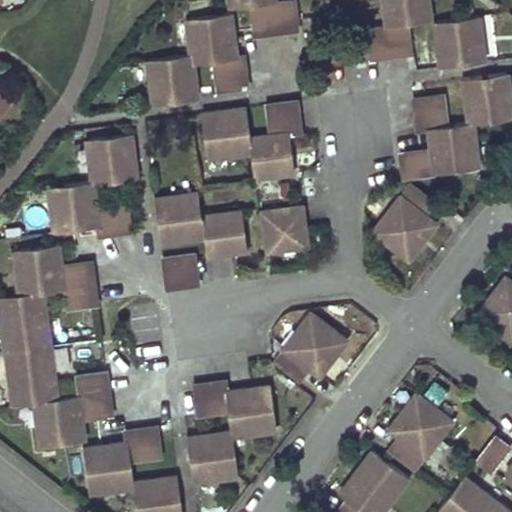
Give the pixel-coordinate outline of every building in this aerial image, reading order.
[(408,19),(435,15),(433,0),(231,0),(232,1),(236,0),(254,0),(259,28),(297,23),(293,0),(391,0),(392,3),(386,4),(389,21),(371,24),(375,52),(412,47),(408,19)] [(221,84),(251,80),(247,49),(241,50),(239,34),(234,34),(233,28),(238,27),(235,8),(190,14),(194,49),(151,54),(156,98),(175,95),(174,90),(181,89),(182,94),(201,92),(196,56),(217,54),(221,84)] [(435,15),(442,59),(463,56),(462,50),(468,49),(469,55),(487,53),(481,9),(435,15)] [(405,148),(408,168),(484,158),(478,116),(511,111),(511,73),(511,67),(494,69),(495,75),(486,76),(485,70),(466,73),(472,116),(451,119),(447,88),(417,92),(421,124),(431,122),(433,136),(439,135),(440,143),(434,144),(405,148)] [(303,128),(298,95),(269,99),(274,128),(253,131),(249,102),(229,105),(230,110),(225,111),(224,105),(206,108),(212,153),(255,147),(258,172),(296,167),(294,153),(289,153),(288,146),(293,145),(291,129),(303,128)] [(0,108),(0,121),(2,123),(9,115),(0,108)] [(133,147),(139,146),(136,129),(90,136),(96,178),(142,171),(140,153),(134,154),(133,147)] [(99,199),(96,178),(52,184),(58,225),(78,222),(76,217),(83,216),(83,221),(102,219),(103,229),(135,225),(130,194),(99,199)] [(438,196),(414,178),(404,191),(403,189),(376,225),(412,253),(425,236),(421,233),(425,228),(429,231),(441,216),(430,207),(438,196)] [(235,246),(250,244),(245,203),(205,209),(202,186),(160,192),(162,210),(167,209),(168,217),(163,217),(166,238),(208,232),(211,249),(230,247),(229,242),(234,241),(235,246)] [(302,221),(309,220),(306,199),(300,200),(302,221)] [(302,221),(300,200),(266,204),(271,243),(311,238),(309,220),(302,221)] [(60,255),(65,254),(63,240),(18,246),(24,292),(4,295),(19,399),(38,396),(44,440),(90,433),(88,416),(83,417),(82,411),(87,410),(116,406),(111,368),(82,373),(84,389),(63,392),(59,365),(54,366),(53,360),(58,359),(51,314),(46,315),(45,307),(50,307),(48,288),(69,285),(71,299),(100,295),(95,256),(66,260),(61,261),(60,255)] [(202,278),(198,249),(168,252),(172,282),(202,278)] [(511,274),(507,271),(496,286),(499,288),(494,294),(491,291),(481,305),(511,329),(511,274)] [(351,333),(315,306),(301,323),(301,325),(279,354),(304,374),(314,361),(324,370),(336,353),(333,351),(336,346),(340,349),(351,333)] [(198,458),(200,475),(243,469),(237,430),(279,424),(273,380),(254,382),(254,388),(248,389),(247,383),(231,385),(229,374),(199,379),(204,413),(195,414),(197,429),(194,430),(197,450),(201,449),(202,457),(198,458)] [(402,408),(391,422),(401,430),(392,441),(419,463),(457,414),(420,385),(406,403),(409,406),(405,410),(402,408)] [(165,451),(161,421),(131,425),(132,435),(114,437),(115,443),(108,444),(107,438),(90,441),(96,486),(139,481),(143,511),(185,511),(184,497),(179,498),(179,491),(183,491),(180,469),(138,475),(136,454),(165,451)] [(511,440),(497,429),(480,452),(494,462),(511,440)] [(381,511),(412,471),(375,443),(359,464),(363,467),(359,472),(355,469),(343,485),(353,492),(337,511),(329,511),(326,509),(323,511),(381,511)] [(363,467),(359,464),(355,469),(359,472),(363,467)] [(483,482),(468,471),(442,505),(451,511),(511,511),(511,504),(487,486),(484,490),(479,487),(483,482)]
